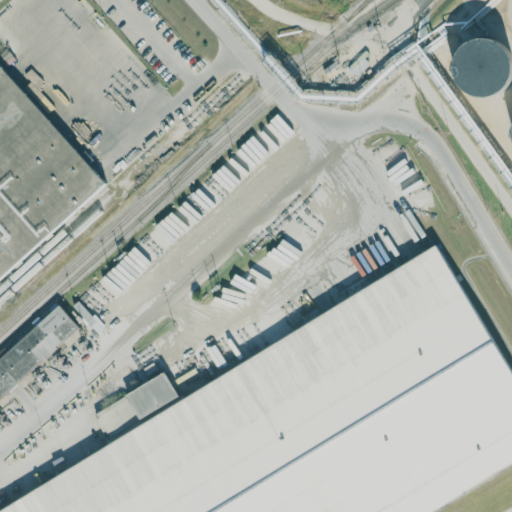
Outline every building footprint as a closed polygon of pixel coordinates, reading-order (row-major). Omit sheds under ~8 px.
[(10,0),(0,9),(0,39),(81,132),(126,93),(45,0),(10,0)] [(456,40),(470,34),(484,35),(493,39),(502,49),(505,59),(505,67),(502,75),(496,83),(491,87),(485,90),(476,92),(466,90),(457,86),(451,78),(448,72),(446,64),(447,56),(450,48),(456,40)] [(106,185),(0,277),(0,81),(21,106),(30,98),(72,145),(106,185)] [(0,511),(0,510),(112,442),(182,400),(437,245),(511,368),(511,462),(430,511),(0,511)] [(0,357),(0,398),(79,329),(59,306),(0,357)] [(105,327),(96,317),(93,319),(97,323),(92,327),(98,333),(105,327)] [(112,442),(95,413),(164,371),(182,400),(112,442)]
